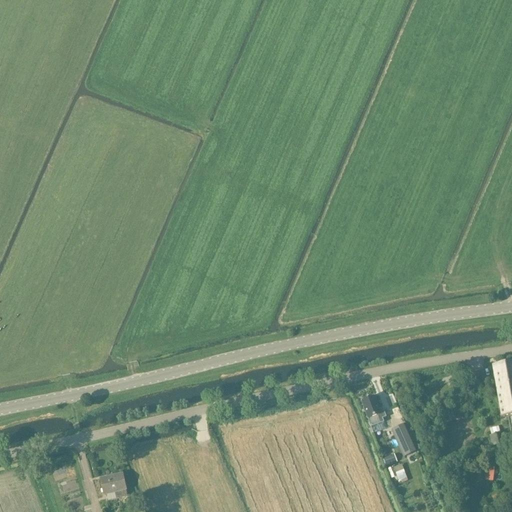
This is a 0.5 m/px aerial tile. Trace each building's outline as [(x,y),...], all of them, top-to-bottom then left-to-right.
[(498,392),(511,388),(511,362),(493,366),(498,392)] [(502,417),(511,415),(511,388),(498,392),(502,417)] [(374,396),(361,401),(371,428),(384,423),(383,419),(387,417),(385,413),(384,409),(379,411),(374,396)] [(405,425),(392,431),(404,458),(417,452),(405,425)] [(502,433),(489,436),(492,447),(505,444),(502,433)] [(395,454),(383,459),(386,467),(398,462),(395,454)] [(478,468),(477,477),(484,478),(485,469),(478,468)] [(122,474),(100,479),(104,496),(117,493),(119,499),(128,497),(122,474)]
